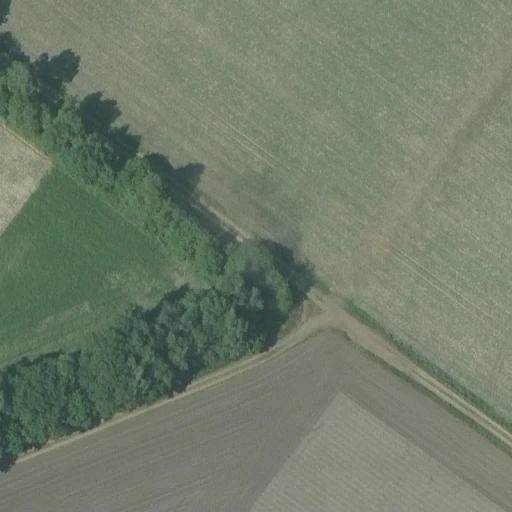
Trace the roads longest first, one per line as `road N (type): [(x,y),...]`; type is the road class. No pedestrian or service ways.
road 1 (track): [(347,307),(0,56)]
road 2 (track): [(0,464),(310,332),(347,307)]
road 3 (track): [(347,307),(511,66)]
road 4 (track): [(511,431),(347,307)]
